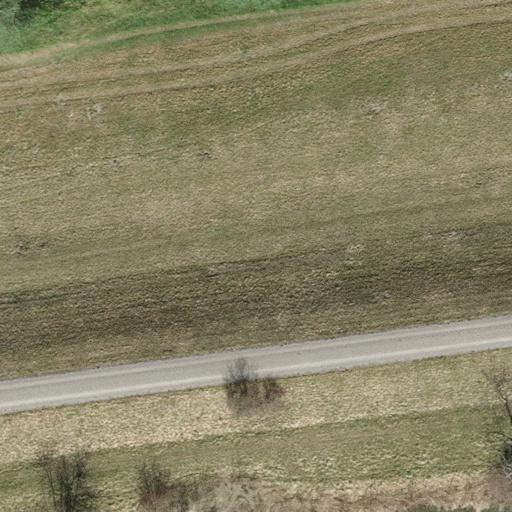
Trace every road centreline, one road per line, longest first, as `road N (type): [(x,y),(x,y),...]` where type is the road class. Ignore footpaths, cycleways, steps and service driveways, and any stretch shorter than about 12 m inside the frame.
road 1 (track): [(0,282),(511,213)]
road 2 (track): [(511,330),(0,395)]
